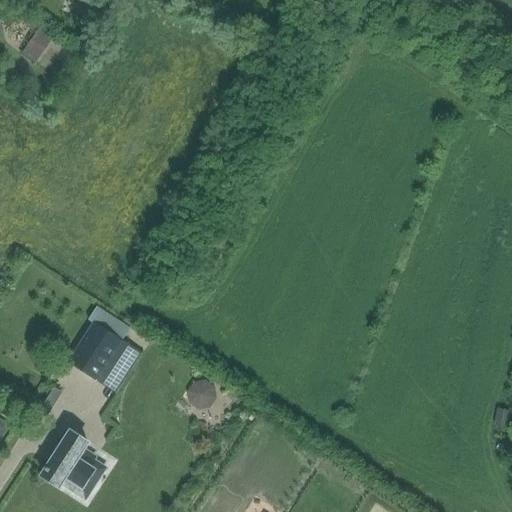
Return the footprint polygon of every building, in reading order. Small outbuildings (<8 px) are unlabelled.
[(102,5),(93,0),(87,0),(81,11),(94,19),(102,5)] [(53,37),(39,27),(19,56),(34,65),(53,37)] [(287,154),(296,137),(289,134),(280,150),(287,154)] [(94,324),(69,363),(98,381),(123,343),(94,324)] [(26,369),(0,390),(0,408),(9,418),(43,390),(26,369)] [(215,387),(205,380),(194,383),(187,393),(189,404),(199,411),(211,409),(218,399),(215,387)] [(10,427),(0,419),(0,440),(0,441),(10,427)] [(85,450),(88,444),(72,433),(44,477),(60,488),(67,476),(84,487),(95,471),(89,467),(96,457),(85,450)] [(220,511),(228,501),(217,494),(204,511),(220,511)]
